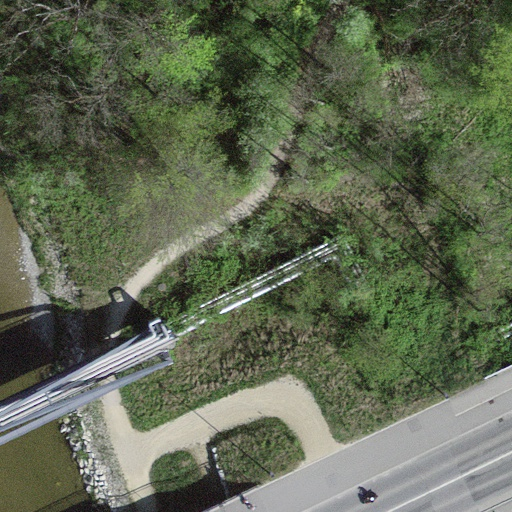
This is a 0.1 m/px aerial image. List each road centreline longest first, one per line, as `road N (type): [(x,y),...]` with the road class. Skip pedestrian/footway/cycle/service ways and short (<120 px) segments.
road 1 (track): [(328,0),(283,153),(233,222),(111,305),(97,389),(126,449)]
road 2 (secondary): [(370,511),(511,445)]
